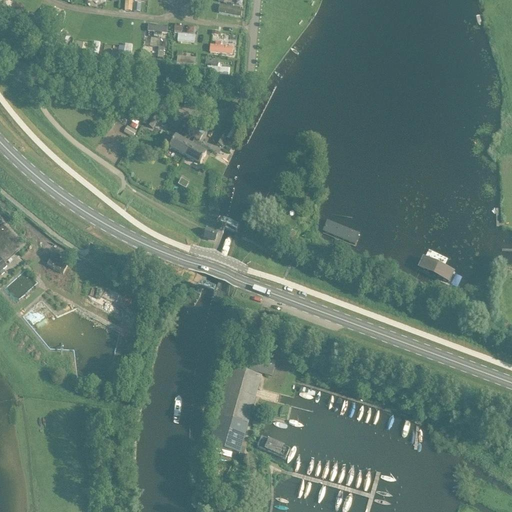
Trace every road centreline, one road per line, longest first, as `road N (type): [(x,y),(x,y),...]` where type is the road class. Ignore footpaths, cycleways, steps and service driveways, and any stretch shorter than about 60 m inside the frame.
road 1 (secondary): [(511,382),(132,238),(71,202),(0,141)]
road 2 (unclassified): [(0,44),(45,77),(220,113),(247,88),(257,0)]
